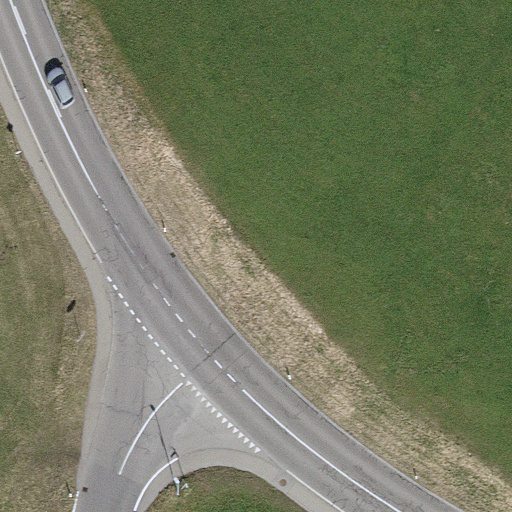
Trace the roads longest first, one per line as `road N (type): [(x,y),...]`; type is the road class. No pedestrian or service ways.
road 1 (secondary): [(10,0),(100,196),(210,355)]
road 2 (secondary): [(210,355),(275,420),(399,511)]
road 3 (unclassified): [(210,355),(128,450),(104,511)]
